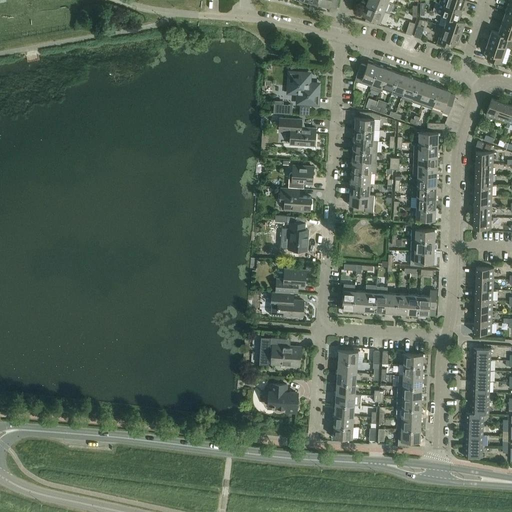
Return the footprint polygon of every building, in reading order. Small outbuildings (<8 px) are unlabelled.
[(385,0),(368,0),(367,4),(384,11),(388,1),(385,0)] [(439,0),(439,2),(444,4),(461,9),(464,0),(439,0)] [(441,15),(442,15),(448,17),(448,16),(458,20),(458,19),(461,9),(444,4),(439,2),(435,13),(441,15)] [(362,15),(380,22),(386,24),(390,13),(384,11),(367,4),(362,15)] [(511,14),(505,12),(502,23),(511,26),(511,14)] [(443,26),(445,26),(444,27),(462,32),(465,22),(458,19),(458,20),(448,16),(448,17),(442,15),(439,24),(443,26)] [(414,36),(420,38),(425,24),(422,23),(423,20),(420,19),(414,36)] [(409,21),(406,33),(411,35),(415,23),(409,21)] [(499,32),(498,32),(498,33),(509,36),(508,37),(511,38),(511,26),(502,23),(499,32)] [(458,42),(462,32),(444,27),(445,26),(443,26),(437,43),(452,48),(454,42),(458,43),(457,43),(458,43),(459,42),(458,42)] [(492,30),(488,41),(505,47),(505,46),(507,47),(511,48),(511,45),(511,38),(508,37),(509,36),(498,33),(498,32),(492,30)] [(501,64),(507,47),(505,46),(505,47),(488,41),(485,50),(484,52),(485,52),(488,53),(487,59),(501,64)] [(361,63),(357,75),(355,80),(371,86),(372,84),(378,65),(368,62),(366,65),(361,63)] [(378,65),(372,84),(371,86),(370,89),(381,92),(382,87),(389,69),(378,65)] [(389,69),(382,87),(392,91),(399,73),(389,69)] [(296,93),(298,96),(298,103),(318,104),(319,84),(312,84),(309,81),(310,74),(290,72),(289,90),(291,93),(296,93)] [(399,73),(392,91),(403,94),(409,76),(399,73)] [(409,76),(403,94),(401,98),(411,102),(419,80),(409,76)] [(419,80),(411,102),(422,105),(429,83),(419,80)] [(429,83),(422,105),(432,109),(433,105),(440,87),(429,83)] [(440,87),(433,105),(443,109),(442,112),(448,114),(455,95),(449,93),(450,91),(440,87)] [(485,115),(496,119),(503,102),(491,98),(485,115)] [(511,105),(503,102),(496,119),(506,122),(511,109),(511,105)] [(283,104),(283,113),(289,113),(292,113),(293,105),(283,104)] [(300,106),(300,114),(310,115),(310,106),(300,106)] [(356,117),(355,128),(374,130),(374,119),(376,119),(380,119),(380,115),(377,114),(372,112),(360,111),(359,117),(356,117)] [(411,118),(409,122),(415,124),(418,116),(415,115),(414,119),(411,118)] [(301,127),(302,119),(280,118),(279,131),(291,131),(290,144),(304,145),(304,147),(315,148),(316,128),(301,127)] [(355,128),(354,139),(373,140),(374,130),(355,128)] [(419,132),(419,143),(438,144),(438,132),(419,132)] [(354,139),(353,150),(378,152),(378,141),(373,140),(354,139)] [(414,143),(413,153),(437,154),(438,144),(419,143),(414,143)] [(353,150),(352,161),(377,162),(378,152),(353,150)] [(476,152),(475,162),(493,164),(493,152),(476,152)] [(413,153),(413,164),(425,165),(437,165),(437,154),(413,153)] [(352,161),(352,171),(371,173),(376,173),(377,162),(352,161)] [(475,162),(475,173),(492,174),(493,164),(475,162)] [(288,182),(288,187),(289,187),(301,188),(301,183),(304,183),(312,183),(313,183),(314,165),(292,163),(291,172),(289,173),(288,182)] [(413,175),(418,175),(437,176),(437,165),(425,165),(413,164),(413,175)] [(352,171),(351,182),(370,184),(371,173),(352,171)] [(475,173),(474,184),(492,184),(492,174),(475,173)] [(418,175),(417,186),(436,187),(437,176),(418,175)] [(351,182),(350,193),(369,194),(370,184),(351,182)] [(474,184),(474,195),(492,196),(492,184),(474,184)] [(412,197),(417,197),(432,197),(436,197),(436,187),(417,186),(412,186),(412,197)] [(310,211),(311,197),(299,196),(299,189),(281,188),(280,199),(285,199),(284,209),(310,211)] [(374,195),(369,194),(350,193),(349,204),(353,204),(353,210),(373,212),(374,195)] [(474,195),(474,206),(491,207),(492,196),(474,195)] [(417,197),(417,208),(432,208),(435,208),(436,197),(432,197),(417,197)] [(474,206),(473,217),(491,218),(491,207),(474,206)] [(435,219),(435,208),(432,208),(417,208),(416,219),(435,219)] [(284,237),(284,244),(286,246),(289,247),(289,249),(307,250),(308,242),(307,242),(308,230),(305,229),(305,223),(303,223),(303,217),(288,216),(287,215),(286,221),(288,222),(288,225),(288,229),(290,229),(289,236),(286,235),(284,237)] [(490,228),(491,218),(473,217),(473,228),(490,228)] [(412,225),(411,240),(415,240),(432,240),(434,240),(435,229),(418,229),(418,226),(412,225)] [(411,240),(411,250),(432,251),(434,251),(434,240),(432,240),(415,240),(411,240)] [(411,250),(411,265),(424,266),(424,262),(433,262),(434,251),(432,251),(411,250)] [(476,267),(476,278),(493,279),(494,268),(476,267)] [(277,278),(276,291),(297,293),(298,285),(305,286),(306,270),(285,269),(284,279),(277,278)] [(476,278),(475,289),(493,290),(493,279),(476,278)] [(343,290),(342,308),(353,309),(355,290),(355,284),(344,284),(343,290)] [(366,291),(364,310),(375,311),(377,286),(376,286),(376,292),(366,291)] [(377,286),(375,311),(386,311),(387,293),(387,287),(377,286)] [(475,289),(475,300),(493,301),(493,290),(475,289)] [(355,290),(353,309),(364,310),(366,291),(355,290)] [(419,295),(418,314),(429,315),(429,309),(435,309),(437,290),(430,290),(430,296),(419,295)] [(271,315),(278,315),(283,316),(283,315),(303,316),(304,301),(294,300),(294,293),(272,292),(271,303),(270,303),(269,313),(271,315)] [(387,293),(386,311),(396,312),(398,293),(387,293)] [(398,293),(396,312),(407,313),(409,294),(398,293)] [(409,294),(407,313),(418,314),(419,295),(409,294)] [(475,300),(475,311),(492,311),(493,301),(475,300)] [(475,311),(474,321),(492,322),(492,311),(475,311)] [(491,333),(492,322),(474,321),(474,333),(491,333)] [(270,355),(273,355),(272,363),(290,365),(290,366),(299,367),(301,347),(290,346),(291,339),(270,338),(261,337),(260,364),(269,365),(270,355)] [(473,348),(473,359),(491,360),(491,349),(473,348)] [(339,349),(339,361),(358,362),(358,351),(339,349)] [(404,353),(404,364),(423,365),(423,354),(404,353)] [(473,359),(473,370),(490,371),(491,360),(473,359)] [(339,361),(338,371),(357,373),(358,362),(339,361)] [(404,364),(403,375),(422,376),(423,365),(404,364)] [(473,370),(472,380),(490,381),(490,371),(473,370)] [(338,371),(337,382),(356,383),(357,373),(338,371)] [(398,375),(398,386),(422,387),(422,376),(403,375),(398,375)] [(472,380),(472,391),(489,392),(490,381),(472,380)] [(337,382),(336,393),(355,394),(356,383),(337,382)] [(269,396),(267,398),(267,402),(269,404),(269,405),(272,406),(275,406),(276,406),(276,407),(287,407),(286,411),(297,411),(297,398),(296,398),(297,393),(286,392),(287,385),(272,383),(271,391),(270,391),(269,396)] [(397,386),(397,397),(422,397),(422,387),(398,386),(397,386)] [(472,391),(471,402),(489,403),(489,392),(472,391)] [(336,393),(336,404),(354,405),(361,406),(362,395),(355,394),(336,393)] [(402,408),(421,408),(422,397),(397,397),(396,407),(402,408)] [(471,402),(471,413),(484,414),(489,414),(489,403),(471,402)] [(336,404),(335,414),(354,416),(354,405),(336,404)] [(402,408),(402,418),(421,419),(421,408),(402,408)] [(466,413),(466,424),(483,424),(484,414),(471,413),(466,413)] [(335,414),(334,425),(353,427),(354,416),(335,414)] [(397,429),(402,429),(421,430),(421,419),(402,418),(397,418),(397,429)] [(466,424),(465,434),(483,435),(483,424),(466,424)] [(352,438),(353,427),(334,425),(333,437),(352,438)] [(420,441),(421,430),(397,429),(396,445),(410,445),(410,441),(420,441)] [(465,434),(465,445),(483,446),(483,435),(465,434)] [(482,457),(483,446),(465,445),(465,457),(482,457)]
